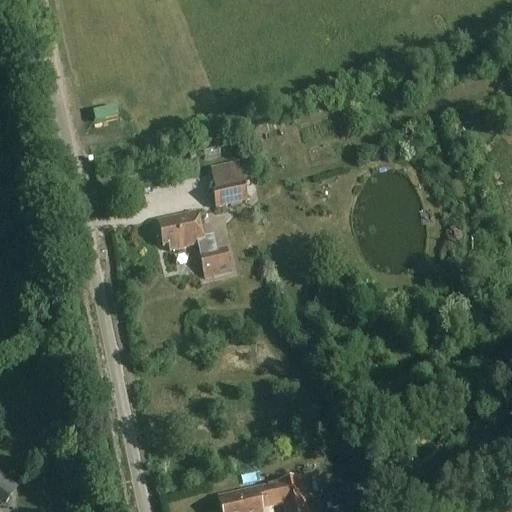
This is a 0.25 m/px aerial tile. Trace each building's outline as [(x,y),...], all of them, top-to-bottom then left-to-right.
[(246,204),(242,184),(211,189),(214,210),(246,204)] [(212,223),(242,221),(241,210),(211,211),(212,223)] [(203,239),(196,212),(155,221),(161,247),(168,245),(169,252),(197,246),(205,278),(230,272),(224,248),(216,251),(212,237),(203,239)] [(259,511),(279,506),(280,511),(304,511),(296,477),(273,483),(274,486),(268,487),(268,486),(254,489),(255,490),(218,498),(220,511),(259,511)] [(0,502),(3,505),(12,493),(0,483),(0,502)] [(375,501),(371,484),(329,493),(333,510),(375,501)]
